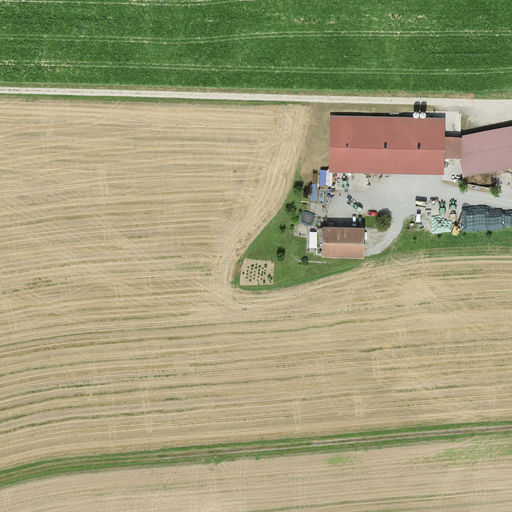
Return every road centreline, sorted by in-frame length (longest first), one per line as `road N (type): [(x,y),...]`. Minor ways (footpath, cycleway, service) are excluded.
road 1 (track): [(0,481),(57,466),(511,429)]
road 2 (track): [(0,90),(511,105)]
